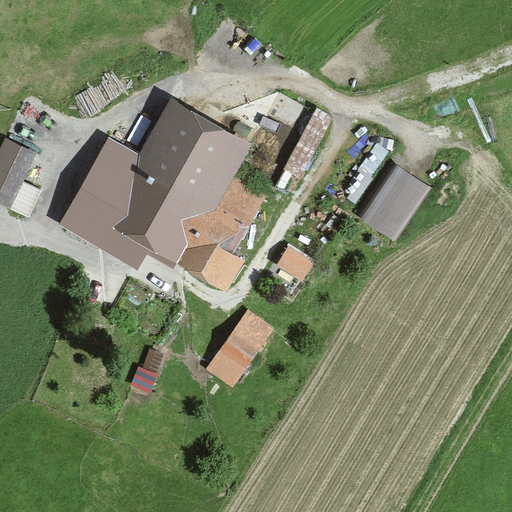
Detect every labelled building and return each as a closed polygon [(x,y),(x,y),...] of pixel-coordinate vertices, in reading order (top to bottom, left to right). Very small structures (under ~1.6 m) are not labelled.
[(261,145),(181,100),(102,240),(138,260),(147,245),(236,295),(257,257),(243,249),(272,199),(241,181),(261,145)] [(290,164),(307,172),(334,116),(316,107),(290,164)] [(61,165),(12,141),(0,165),(0,198),(36,216),(61,165)] [(399,241),(431,182),(393,162),(361,220),(399,241)] [(275,275),(305,284),(314,256),(284,247),(275,275)] [(279,334),(251,314),(209,372),(237,392),(279,334)] [(141,365),(132,384),(149,392),(159,374),(141,365)]
